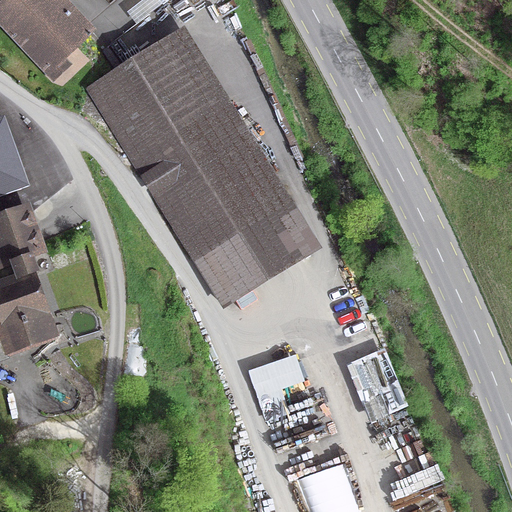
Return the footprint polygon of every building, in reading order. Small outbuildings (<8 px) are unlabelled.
[(87,36),(53,0),(7,0),(0,7),(0,24),(46,73),(87,36)] [(214,104),(174,40),(89,92),(129,157),(214,104)] [(306,254),(279,210),(214,104),(129,157),(221,306),(306,254)] [(6,116),(0,117),(0,198),(31,187),(6,116)] [(17,279),(30,274),(34,273),(28,258),(40,254),(25,211),(0,220),(0,265),(1,268),(12,264),(17,279)] [(52,335),(30,274),(17,279),(0,284),(0,357),(4,356),(3,353),(52,335)]
